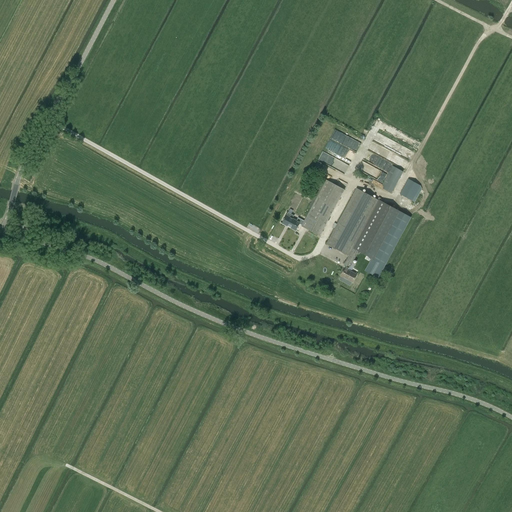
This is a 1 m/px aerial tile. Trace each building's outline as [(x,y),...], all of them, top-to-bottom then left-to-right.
[(350,149),(354,137),(334,130),(331,140),(330,139),(326,150),(353,160),(357,151),(350,149)] [(413,146),(417,139),(403,132),(399,139),(413,146)] [(325,154),(322,164),(346,173),(349,164),(325,154)] [(383,188),(392,192),(403,171),(394,166),(383,188)] [(287,215),(282,223),(296,230),(300,223),(302,224),(301,226),(320,236),(344,190),(324,179),(310,204),(309,207),(311,208),(304,221),(298,218),(297,220),(293,218),(294,216),(288,212),(287,215)] [(400,194),(412,200),(420,185),(408,179),(400,194)] [(357,188),(326,244),(349,256),(344,264),(346,265),(350,267),(359,251),(371,258),(372,258),(365,271),(378,278),(411,217),(401,212),(380,200),(379,201),(357,188)] [(345,268),(340,276),(352,282),(357,274),(348,270),(350,267),(346,265),(345,268)]
